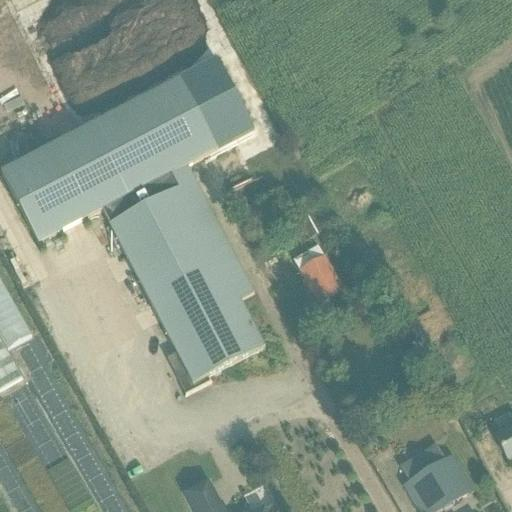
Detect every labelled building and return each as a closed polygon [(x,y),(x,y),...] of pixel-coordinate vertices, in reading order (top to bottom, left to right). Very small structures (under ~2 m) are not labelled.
[(216,63),(2,175),(40,247),(102,215),(185,372),(175,377),(186,397),(211,384),(208,380),(264,351),(240,304),(254,296),(188,171),(253,134),(216,63)] [(308,203),(284,216),(301,247),(325,232),(308,203)] [(320,308),(337,298),(346,293),(320,247),(310,253),(293,263),(320,308)] [(0,391),(21,380),(0,342),(0,391)] [(511,432),(496,440),(500,446),(508,464),(511,461),(511,432)] [(417,511),(443,511),(472,495),(452,462),(445,466),(434,449),(417,459),(400,470),(410,485),(403,489),(417,511)] [(258,450),(244,457),(250,468),(264,461),(258,451),(258,450)] [(265,511),(264,510),(260,511),(223,511),(208,483),(190,492),(185,495),(193,511),(265,511)]
